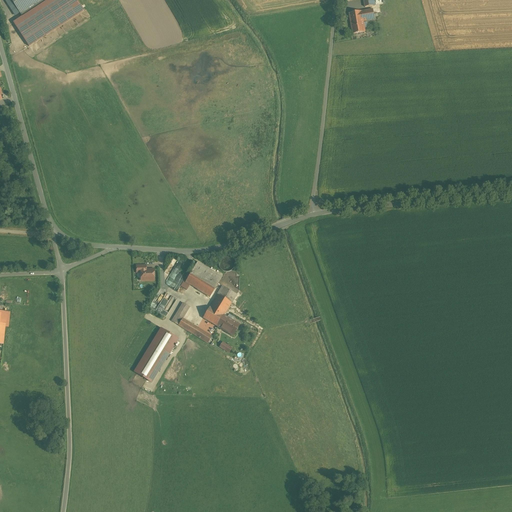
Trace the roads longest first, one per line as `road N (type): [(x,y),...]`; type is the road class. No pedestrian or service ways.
road 1 (unclassified): [(63,511),(69,454),(61,270)]
road 2 (unclassified): [(327,0),(311,214)]
road 3 (tertiary): [(111,247),(208,249),(311,214)]
road 4 (tertiary): [(311,214),(511,192)]
road 5 (tertiary): [(0,44),(52,226)]
